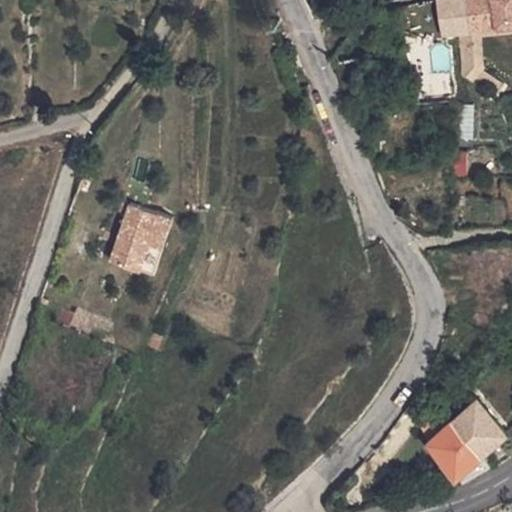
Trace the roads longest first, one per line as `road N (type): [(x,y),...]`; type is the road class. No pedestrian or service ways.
road 1 (unclassified): [(292,511),(404,387),(431,312),(289,0)]
road 2 (unclassified): [(180,0),(141,63),(88,120),(0,392)]
